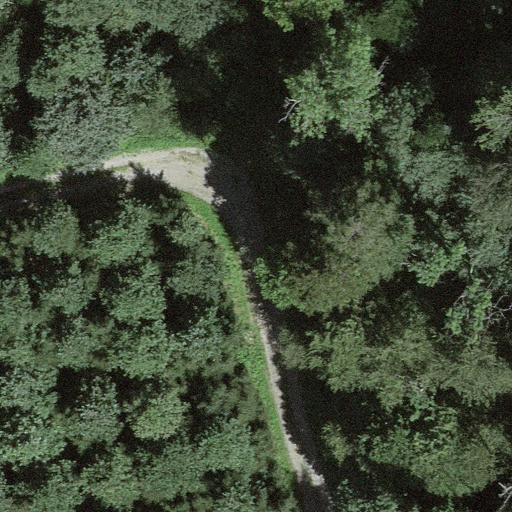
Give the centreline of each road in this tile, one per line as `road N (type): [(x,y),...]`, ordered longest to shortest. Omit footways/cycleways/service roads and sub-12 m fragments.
road 1 (track): [(306,511),(220,155),(0,196)]
road 2 (track): [(220,155),(333,68),(494,0)]
